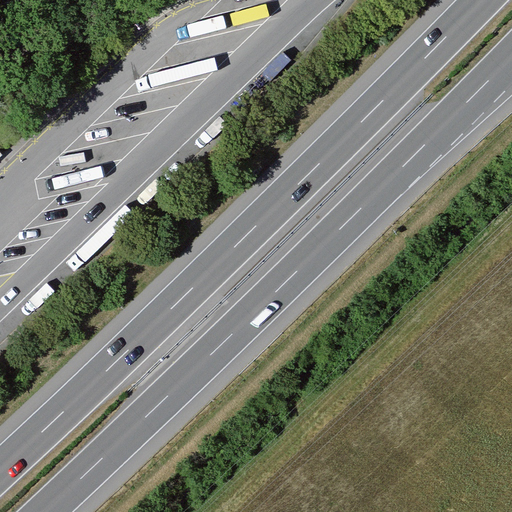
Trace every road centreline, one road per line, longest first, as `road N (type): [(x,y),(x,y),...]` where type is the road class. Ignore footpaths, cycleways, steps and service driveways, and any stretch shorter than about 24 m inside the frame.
road 1 (motorway): [(482,0),(0,471)]
road 2 (motorway): [(45,511),(511,57)]
